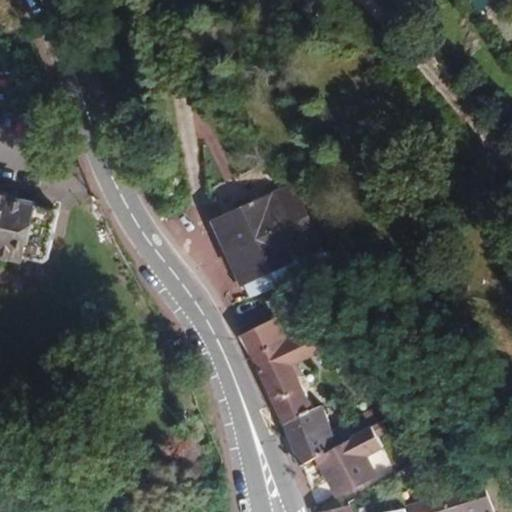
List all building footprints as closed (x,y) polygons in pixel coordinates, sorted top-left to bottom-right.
[(325,245),(297,180),(217,214),(252,297),(306,274),(298,257),(325,245)] [(49,260),(60,212),(38,206),(38,202),(0,193),(0,252),(25,259),(27,255),(49,260)] [(420,286),(423,274),(408,270),(405,282),(420,286)] [(293,365),(330,348),(318,324),(287,337),(277,319),(242,336),(251,353),(264,378),(286,424),(302,465),(317,457),(338,446),(323,406),(313,410),(293,365)] [(380,383),(362,351),(340,364),(359,395),(380,383)] [(366,407),(387,395),(380,383),(359,395),(366,407)] [(378,426),(369,410),(344,424),(352,439),(357,437),(378,426)] [(376,473),(357,437),(352,439),(338,446),(317,457),(337,494),(376,473)] [(493,511),(480,482),(406,505),(407,511),(493,511)] [(351,511),(348,502),(318,511),(317,511),(351,511)]
